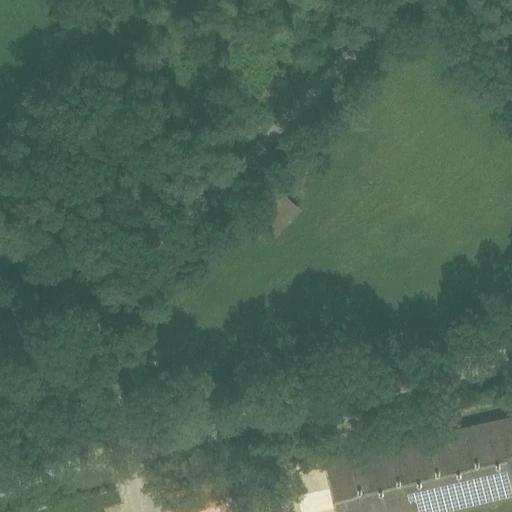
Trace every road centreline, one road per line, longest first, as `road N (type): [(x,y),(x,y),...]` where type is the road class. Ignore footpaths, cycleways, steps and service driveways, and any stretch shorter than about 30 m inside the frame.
road 1 (residential): [(0,429),(412,0)]
road 2 (unclassified): [(511,363),(424,378),(0,487)]
